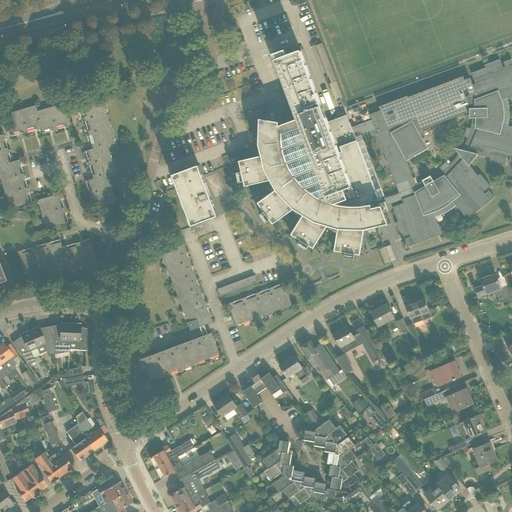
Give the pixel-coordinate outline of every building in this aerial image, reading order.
[(266,120),(259,119),(259,144),(261,156),(249,159),(239,161),(241,172),(236,173),(239,183),(244,182),(245,186),(272,180),(276,190),(258,203),(264,212),(260,215),(266,223),(270,220),(273,224),(296,208),(303,215),(291,235),(300,240),(297,245),(306,250),(309,246),(313,248),(328,224),(337,229),(334,251),(344,253),(345,253),(344,258),(354,260),(355,254),(359,255),(364,227),(374,227),(375,227),(376,227),(388,224),(384,212),(388,210),(388,211),(389,211),(387,204),(402,199),(401,200),(403,203),(392,207),(398,221),(395,223),(401,238),(409,235),(410,237),(405,239),(408,247),(441,234),(432,210),(437,208),(442,205),(446,203),(451,199),(467,219),(494,197),(489,191),(485,194),(483,192),(490,186),(480,174),(477,176),(468,164),(475,154),(490,158),(489,161),(505,165),(507,156),(509,157),(508,162),(511,162),(511,126),(500,124),(500,121),(501,118),(501,115),(501,112),(501,109),(501,107),(500,104),(499,101),(511,96),(511,61),(511,59),(503,62),(505,67),(503,68),(499,59),(484,65),(485,68),(471,73),(475,84),(472,85),(472,84),(470,78),(464,80),(463,76),(408,97),(407,96),(379,107),(380,111),(370,115),(375,129),(355,136),(350,123),(331,130),(301,50),(287,55),(285,50),(286,50),(285,49),(273,54),(273,55),(297,119),(293,120),(291,116),(283,119),(285,124),(278,126),(279,122),(266,120)] [(331,83),(329,84),(335,99),(342,96),(336,81),(331,83)] [(100,102),(102,101),(102,100),(80,107),(83,107),(86,116),(83,117),(84,122),(87,121),(104,116),(106,115),(104,108),(102,109),(100,102)] [(66,127),(70,126),(64,103),(57,105),(57,108),(51,110),(56,127),(66,124),(67,126),(66,127)] [(36,129),(40,128),(33,106),(27,108),(28,110),(21,112),(26,129),(36,126),(36,129)] [(43,112),(37,114),(34,106),(33,106),(40,128),(42,134),(42,131),(51,128),(52,130),(51,131),(52,131),(57,130),(56,127),(51,110),(50,107),(43,110),(43,112)] [(21,112),(21,113),(20,110),(13,112),(14,115),(7,117),(6,114),(12,136),(13,136),(12,133),(22,130),(22,133),(27,132),(26,129),(21,112)] [(108,122),(106,123),(104,116),(87,121),(90,130),(87,131),(87,130),(88,135),(91,134),(110,129),(108,122)] [(108,130),(111,129),(110,129),(91,134),(94,144),(91,145),(91,144),(91,145),(92,149),(114,142),(112,136),(110,137),(108,130)] [(104,146),(115,143),(114,142),(92,149),(84,151),(84,152),(87,151),(90,161),(88,161),(87,161),(89,166),(91,165),(109,160),(111,159),(109,152),(107,153),(104,146)] [(8,153),(9,153),(7,148),(4,149),(0,150),(0,165),(8,163),(6,153),(8,153)] [(20,165),(19,160),(8,163),(0,165),(0,172),(1,172),(3,179),(20,174),(17,165),(20,164),(20,165)] [(113,166),(111,167),(109,160),(91,165),(94,174),(92,175),(91,175),(92,179),(115,172),(113,166)] [(173,175),(192,226),(218,216),(199,165),(173,175)] [(105,176),(115,173),(115,172),(92,179),(85,181),(85,182),(88,181),(91,191),(88,191),(89,196),(92,195),(109,190),(111,189),(110,183),(107,183),(105,176)] [(24,179),(23,174),(20,174),(3,179),(1,180),(3,187),(5,186),(7,193),(5,194),(24,188),(21,179),(24,178),(24,179)] [(28,193),(28,192),(27,187),(24,188),(5,194),(7,201),(9,200),(11,207),(9,208),(9,209),(31,202),(28,203),(25,193),(28,192),(28,193)] [(113,196),(111,197),(109,190),(92,195),(95,205),(92,205),(93,210),(116,203),(113,196)] [(60,199),(61,199),(59,194),(53,196),(53,195),(51,196),(37,200),(37,201),(39,200),(41,206),(39,207),(41,214),(43,213),(60,208),(58,199),(60,198),(60,199)] [(64,213),(65,212),(63,207),(60,208),(43,213),(46,221),(43,222),(45,229),(68,223),(67,222),(65,223),(62,213),(64,212),(64,213)] [(67,270),(59,239),(59,242),(50,245),(49,243),(49,242),(45,243),(51,266),(58,264),(57,262),(64,260),(67,270)] [(65,246),(62,247),(59,239),(67,270),(74,268),(73,265),(80,263),(81,266),(82,266),(75,243),(74,243),(75,246),(66,249),(65,247),(66,246),(65,246)] [(95,262),(96,261),(89,239),(89,242),(80,245),(79,242),(80,242),(79,242),(75,243),(82,266),(88,264),(87,261),(95,259),(95,262)] [(51,266),(45,243),(44,244),(45,246),(36,249),(35,247),(36,247),(35,246),(31,247),(37,270),(44,268),(43,265),(50,264),(51,266)] [(186,253),(187,253),(183,244),(176,246),(177,249),(162,255),(165,262),(167,261),(170,267),(186,261),(183,252),(185,251),(186,253)] [(37,270),(31,247),(30,248),(31,250),(22,253),(21,251),(22,251),(21,250),(17,251),(23,274),(30,272),(29,269),(36,267),(37,270)] [(191,267),(192,267),(189,260),(186,261),(170,267),(167,268),(170,275),(172,274),(175,281),(191,275),(188,266),(190,265),(191,267)] [(196,281),(197,280),(194,274),(191,275),(175,281),(172,282),(175,289),(177,288),(180,295),(197,288),(193,279),(195,278),(196,281)] [(257,282),(254,275),(217,289),(220,296),(257,282)] [(501,289),(497,279),(495,275),(490,277),(489,276),(487,277),(486,275),(483,277),(483,278),(481,279),(483,285),(475,288),(478,297),(493,291),(498,304),(511,299),(507,286),(501,289)] [(273,287),(269,288),(278,310),(284,308),(283,305),(290,303),(291,305),(283,283),(284,286),(274,290),(273,287),(274,287),(273,287)] [(201,294),(202,294),(199,287),(197,288),(180,295),(178,295),(180,302),(183,302),(185,308),(202,302),(198,293),(201,292),(201,294)] [(256,293),(264,315),(270,313),(269,310),(276,308),(277,310),(278,310),(269,288),(270,291),(261,295),(260,292),(256,293)] [(246,297),(242,299),(250,321),(257,318),(256,316),(262,313),(263,316),(264,315),(256,293),(255,294),(256,296),(247,300),(246,298),(247,297),(246,297)] [(231,312),(236,326),(243,323),(242,321),(249,318),(250,321),(242,299),(243,302),(233,305),(233,303),(233,302),(228,304),(230,310),(231,312)] [(425,301),(424,299),(406,306),(410,318),(429,311),(426,305),(427,305),(425,301)] [(207,308),(207,307),(205,301),(202,302),(185,308),(183,309),(185,316),(188,315),(190,322),(188,323),(191,330),(212,322),(210,314),(207,315),(203,306),(206,305),(207,308)] [(394,319),(391,314),(387,305),(372,313),(379,327),(387,323),(392,331),(398,327),(402,335),(409,332),(406,327),(402,318),(396,322),(394,319)] [(68,352),(70,323),(59,322),(59,325),(49,326),(54,355),(68,352)] [(80,327),(80,323),(70,323),(68,352),(69,352),(69,349),(86,350),(87,328),(80,327)] [(420,340),(413,324),(412,323),(406,327),(409,332),(414,343),(420,340)] [(49,326),(39,328),(38,326),(29,330),(39,355),(45,352),(47,356),(54,355),(49,326)] [(356,331),(351,333),(348,326),(333,334),(340,348),(355,340),(355,339),(358,337),(361,342),(369,338),(363,327),(356,330),(356,331)] [(39,355),(29,330),(19,334),(20,337),(12,343),(29,366),(34,361),(30,351),(36,349),(39,355)] [(219,355),(211,333),(212,336),(202,339),(201,337),(204,336),(203,336),(197,338),(198,341),(189,344),(188,342),(190,341),(183,343),(184,346),(175,350),(174,347),(176,346),(170,348),(171,351),(161,355),(161,352),(163,351),(156,353),(157,356),(148,360),(147,357),(149,357),(149,356),(140,360),(142,366),(145,365),(151,380),(158,378),(157,375),(163,373),(164,375),(171,373),(170,370),(177,368),(178,370),(185,368),(184,365),(190,363),(191,365),(198,363),(197,360),(204,358),(205,360),(212,357),(211,355),(218,352),(219,355)] [(301,347),(300,348),(306,356),(314,368),(317,365),(327,379),(328,379),(332,386),(346,376),(341,370),(340,371),(321,344),(316,348),(311,341),(306,343),(304,343),(302,344),(301,347)] [(13,358),(5,346),(3,344),(0,345),(0,361),(6,369),(8,372),(14,368),(15,363),(12,359),(13,358)] [(345,374),(352,370),(344,354),(336,358),(345,374)] [(302,369),(299,364),(294,356),(279,365),(288,378),(295,373),(300,380),(307,376),(302,370),(302,369)] [(436,388),(461,377),(454,360),(429,371),(436,388)] [(307,366),(302,370),(307,376),(311,372),(307,366)] [(67,373),(67,378),(82,374),(81,367),(71,369),(67,370),(67,373)] [(36,381),(28,369),(20,374),(29,387),(30,386),(32,389),(38,384),(36,381)] [(277,376),(273,379),(269,373),(261,379),(272,395),(280,389),(283,393),(288,390),(276,375),(277,376)] [(64,387),(84,383),(82,374),(67,378),(61,379),(64,387)] [(262,402),(257,393),(251,385),(243,391),(254,408),(262,402)] [(19,387),(9,394),(15,402),(25,394),(19,387)] [(49,388),(41,391),(48,412),(56,409),(49,388)] [(452,413),(473,404),(466,388),(445,397),(452,413)] [(33,392),(27,395),(31,403),(38,400),(33,392)] [(424,392),(418,395),(421,401),(424,400),(426,399),(424,392)] [(427,406),(445,399),(442,392),(436,394),(426,399),(424,400),(427,406)] [(228,394),(213,404),(222,416),(223,417),(224,417),(227,420),(236,414),(240,419),(247,414),(240,404),(236,406),(228,394)] [(5,409),(14,402),(11,397),(1,405),(5,409)] [(364,399),(362,401),(359,398),(352,404),(359,413),(369,404),(364,399)] [(24,403),(25,403),(24,399),(11,408),(16,420),(30,415),(24,403)] [(388,418),(395,415),(390,402),(383,406),(388,418)] [(0,428),(16,421),(16,420),(11,408),(0,416),(0,428)] [(322,416),(318,418),(312,409),(305,413),(314,426),(321,422),(320,421),(324,419),(322,416)] [(377,410),(371,416),(382,429),(388,423),(377,410)] [(348,420),(353,416),(348,411),(344,414),(348,420)] [(478,415),(472,418),(470,412),(453,420),(461,437),(463,442),(474,436),(485,432),(478,415)] [(52,445),(59,442),(48,415),(41,418),(52,445)] [(209,415),(204,418),(208,425),(213,421),(209,415)] [(87,419),(77,426),(77,427),(78,429),(85,438),(84,439),(93,451),(94,450),(95,451),(99,449),(98,447),(101,445),(103,446),(107,443),(106,441),(107,441),(103,435),(107,431),(103,425),(94,432),(91,427),(92,427),(87,419)] [(336,428),(329,419),(312,432),(306,431),(305,439),(313,441),(314,439),(316,439),(317,439),(317,437),(323,438),(336,428)] [(77,427),(77,426),(76,425),(66,432),(75,445),(70,449),(79,461),(93,451),(84,439),(85,438),(78,429),(77,427)] [(334,444),(347,434),(340,425),(336,428),(323,438),(317,437),(317,439),(316,439),(316,445),(324,446),(324,444),(327,445),(328,445),(328,443),(333,444),(334,444)] [(235,434),(226,439),(244,468),(247,466),(253,462),(258,459),(248,444),(243,447),(235,434)] [(351,449),(354,446),(348,437),(335,446),(334,451),(332,451),(332,452),(331,454),(329,454),(328,462),(334,463),(336,464),(337,459),(350,449),(351,449)] [(368,446),(372,443),(367,437),(364,440),(368,446)] [(184,454),(195,448),(190,440),(180,446),(184,453),(184,454)] [(288,451),(289,443),(281,441),(280,447),(263,459),(269,468),(282,459),(283,454),(285,454),(286,451),(288,451)] [(334,444),(333,444),(328,443),(328,445),(327,445),(326,451),(332,452),(332,451),(334,451),(335,446),(336,444),(334,444)] [(376,443),(374,445),(372,443),(368,446),(369,448),(373,445),(378,452),(381,450),(376,443)] [(480,447),(474,449),(482,468),(476,470),(478,474),(491,469),(489,463),(497,460),(489,443),(480,447)] [(455,444),(449,447),(452,452),(457,450),(455,444)] [(163,450),(150,458),(156,468),(177,456),(184,453),(180,446),(171,451),(168,445),(163,448),(163,450)] [(381,450),(378,452),(373,445),(369,448),(378,460),(385,454),(381,450)] [(351,449),(350,449),(337,459),(336,464),(334,463),(333,466),(331,466),(330,474),(336,475),(338,475),(339,471),(352,461),(353,461),(357,458),(351,449)] [(53,460),(56,457),(51,450),(46,453),(47,454),(61,474),(71,467),(64,456),(55,462),(53,460)] [(195,471),(215,460),(211,452),(190,463),(195,471)] [(233,452),(227,456),(230,462),(237,458),(233,452)] [(46,453),(46,454),(46,453),(35,461),(41,468),(50,482),(61,474),(47,454),(46,453)] [(285,454),(283,454),(282,459),(269,468),(265,471),(271,481),(284,472),(285,466),(287,466),(287,463),(290,463),(291,455),(285,454)] [(184,469),(180,462),(177,456),(156,468),(161,479),(175,471),(176,473),(184,469)] [(353,461),(357,458),(353,461),(352,461),(339,471),(338,475),(336,475),(335,478),(333,478),(332,486),(340,488),(340,486),(349,487),(359,480),(354,473),(359,470),(353,461)] [(441,458),(433,460),(443,473),(446,476),(448,475),(450,477),(454,474),(449,468),(441,458)] [(198,480),(220,468),(215,460),(195,471),(187,475),(190,481),(183,486),(184,487),(170,495),(176,505),(197,494),(204,490),(198,480)] [(44,486),(45,486),(31,465),(20,472),(35,493),(39,490),(41,491),(44,489),(44,486)] [(244,468),(243,468),(247,475),(251,472),(247,466),(244,468)] [(292,473),(293,467),(287,466),(285,466),(284,472),(284,474),(285,474),(285,473),(291,474),(291,472),(292,473)] [(302,478),(303,472),(295,471),(295,473),(292,473),(291,472),(291,474),(285,473),(285,474),(272,483),(279,492),(283,489),(296,479),(302,480),(302,478)] [(20,472),(12,479),(18,487),(16,489),(18,492),(24,501),(30,496),(32,499),(37,496),(35,493),(20,472)] [(251,481),(255,477),(251,472),(247,475),(251,481)] [(417,492),(423,487),(412,473),(410,474),(410,473),(405,478),(408,481),(417,492)] [(443,481),(437,485),(449,500),(461,490),(454,482),(453,481),(450,477),(448,475),(446,476),(442,479),(443,480),(443,481)] [(313,484),(314,478),(306,477),(305,479),(302,478),(302,480),(296,479),(283,489),(279,492),(283,489),(290,498),(294,495),(307,485),(312,486),(313,484)] [(114,478),(96,487),(105,503),(107,502),(112,500),(126,492),(120,481),(117,483),(114,478)] [(313,484),(314,478),(313,484),(312,486),(307,485),(294,495),(290,498),(294,495),(301,504),(315,494),(321,502),(325,500),(325,497),(334,498),(335,490),(327,488),(327,490),(324,490),(325,484),(316,483),(316,485),(313,484)] [(423,487),(421,489),(424,493),(431,501),(437,509),(449,500),(437,485),(431,478),(422,485),(423,487)] [(412,496),(417,492),(408,481),(403,485),(412,496)] [(3,511),(13,505),(7,497),(3,491),(0,492),(0,511),(3,511)] [(381,511),(372,500),(371,501),(363,491),(359,494),(362,498),(363,497),(368,503),(367,504),(372,511),(381,511)] [(105,504),(103,505),(107,511),(115,511),(125,511),(123,507),(132,502),(126,492),(112,500),(105,504)] [(200,505),(203,503),(197,494),(176,505),(179,511),(188,511),(195,509),(196,510),(202,507),(200,505)] [(389,511),(378,498),(377,496),(372,500),(381,511),(389,511)] [(408,501),(402,506),(403,507),(407,511),(425,511),(422,508),(415,499),(413,497),(409,501),(408,501)] [(228,501),(219,506),(216,500),(207,505),(210,511),(228,502),(228,501)] [(228,502),(210,511),(223,511),(232,508),(228,502)] [(67,511),(79,511),(73,503),(65,508),(67,511)] [(271,511),(273,511),(278,509),(274,503),(269,506),(271,511)]
